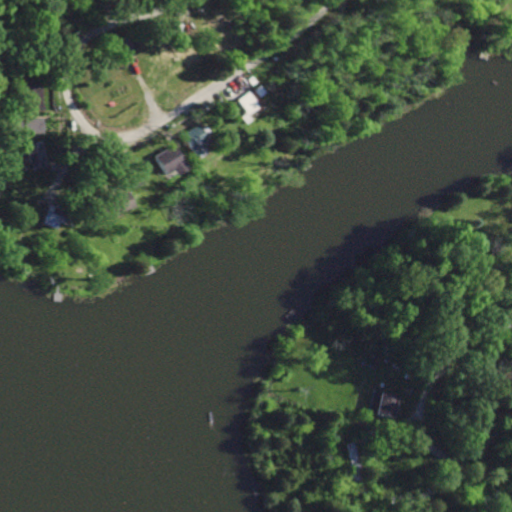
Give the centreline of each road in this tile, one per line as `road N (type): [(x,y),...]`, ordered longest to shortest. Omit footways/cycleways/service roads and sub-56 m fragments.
road 1 (residential): [(327,0),(300,27),(130,136),(107,137),(82,130),(65,101),(63,55),(84,35),(189,0)]
road 2 (residential): [(511,334),(469,339),(443,359),(415,417),(418,443),(441,462),(484,451),(511,424)]
